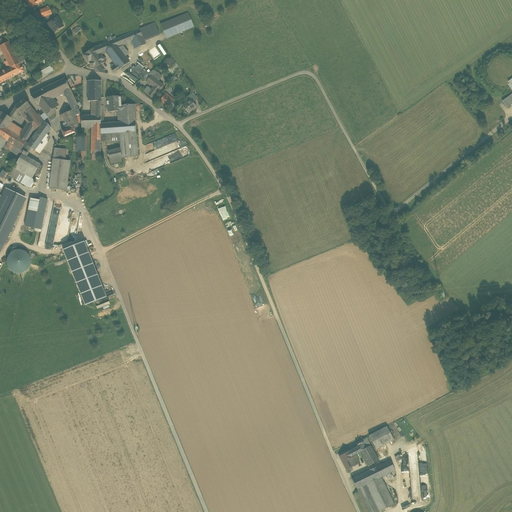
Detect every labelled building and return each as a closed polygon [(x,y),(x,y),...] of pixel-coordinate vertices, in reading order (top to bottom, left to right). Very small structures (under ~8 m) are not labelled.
[(27,0),(24,3),(30,10),(42,1),(40,0),(35,0),(34,1),(33,0),(27,0)] [(40,11),(43,18),(51,14),(49,8),(40,11)] [(160,25),(166,39),(194,27),(188,13),(160,25)] [(46,17),(49,23),(57,18),(54,14),(46,17)] [(49,23),(54,32),(54,31),(57,29),(58,30),(63,27),(62,27),(60,24),(61,23),(57,18),(49,23)] [(155,23),(139,29),(144,40),(154,36),(154,37),(159,34),(155,23)] [(113,40),(112,40),(118,48),(122,46),(132,42),(134,49),(146,44),(144,40),(139,29),(113,40)] [(0,46),(9,42),(6,37),(0,39),(0,46)] [(9,42),(17,58),(22,56),(14,39),(9,42)] [(107,51),(117,65),(120,69),(129,62),(125,57),(118,48),(112,40),(108,42),(95,47),(100,54),(107,51)] [(0,46),(0,47),(10,68),(20,63),(17,58),(9,42),(0,46)] [(128,54),(122,46),(118,48),(125,57),(128,54)] [(89,63),(94,69),(99,66),(106,61),(100,54),(95,47),(83,55),(88,63),(89,63)] [(171,58),(165,62),(169,68),(171,67),(175,63),(171,58)] [(0,83),(24,71),(20,63),(10,68),(0,72),(0,83)] [(175,63),(171,67),(176,74),(180,69),(176,63),(175,63)] [(114,73),(120,69),(117,65),(111,69),(114,73)] [(49,68),(33,76),(36,81),(51,73),(49,68)] [(151,76),(156,80),(158,81),(162,76),(154,70),(151,72),(153,74),(151,76)] [(141,79),(143,83),(146,82),(149,78),(150,77),(151,76),(153,74),(151,72),(141,79)] [(154,87),(151,90),(147,94),(153,98),(159,90),(159,91),(163,85),(158,81),(156,80),(155,81),(150,77),(149,78),(146,82),(147,81),(154,87)] [(60,94),(65,92),(70,89),(65,78),(54,83),(60,94)] [(92,102),(101,102),(101,101),(101,98),(101,81),(88,81),(88,102),(92,102)] [(31,96),(38,105),(51,98),(60,94),(54,83),(53,84),(46,87),(31,96)] [(77,105),(70,89),(65,92),(73,110),(75,116),(80,114),(77,106),(77,105)] [(507,108),(511,103),(511,93),(502,102),(507,108)] [(159,102),(166,108),(168,107),(172,102),(173,100),(166,94),(159,102)] [(107,97),(108,112),(117,112),(121,111),(122,111),(121,105),(120,96),(107,97)] [(51,98),(38,105),(44,113),(48,118),(51,121),(56,117),(56,109),(55,108),(58,107),(58,106),(51,98)] [(19,112),(21,114),(30,107),(24,99),(15,107),(15,108),(19,112)] [(183,106),(188,113),(197,107),(193,102),(190,99),(187,102),(187,103),(183,106)] [(83,128),(92,128),(101,128),(101,124),(101,106),(101,102),(92,102),(91,115),(82,116),(82,128),(82,134),(81,137),(84,137),(84,133),(83,133),(83,128)] [(118,119),(118,123),(135,121),(134,104),(121,105),(122,111),(121,111),(122,119),(118,119)] [(21,114),(28,124),(39,117),(30,107),(21,114)] [(62,132),(64,137),(75,133),(72,127),(79,125),(76,118),(77,118),(77,116),(76,117),(75,116),(73,110),(61,115),(60,116),(61,117),(66,130),(62,132)] [(1,112),(0,114),(0,123),(3,126),(9,117),(1,112)] [(11,113),(9,117),(3,126),(4,126),(7,129),(11,123),(15,118),(11,113)] [(34,131),(41,125),(39,117),(28,124),(33,130),(34,131)] [(51,129),(45,121),(41,126),(28,143),(27,145),(31,148),(35,151),(47,134),(51,129)] [(109,134),(120,133),(136,132),(135,121),(118,123),(103,124),(101,124),(101,128),(101,135),(109,134)] [(23,131),(11,123),(7,129),(20,137),(23,131)] [(20,137),(7,129),(4,126),(0,131),(0,137),(8,142),(21,150),(26,142),(27,141),(33,130),(28,124),(25,129),(23,131),(20,137)] [(92,128),(92,156),(101,155),(100,149),(100,142),(101,135),(101,128),(92,128)] [(120,141),(121,149),(122,158),(138,156),(136,132),(120,133),(120,141)] [(109,134),(110,142),(120,141),(120,133),(109,134)] [(145,162),(148,171),(177,161),(178,156),(182,156),(182,157),(190,154),(187,146),(176,150),(176,156),(174,150),(177,148),(175,143),(175,147),(175,145),(175,140),(177,139),(177,137),(176,133),(145,144),(148,152),(158,149),(165,146),(167,146),(167,149),(169,154),(145,162)] [(47,134),(35,151),(40,154),(49,142),(51,137),(47,134)] [(110,142),(109,134),(101,135),(100,142),(110,142)] [(21,150),(8,142),(4,147),(17,156),(21,150)] [(21,150),(24,151),(28,154),(31,148),(27,145),(28,143),(26,142),(21,150)] [(54,148),(53,159),(63,160),(64,152),(66,152),(66,150),(54,148)] [(110,160),(116,158),(114,150),(108,152),(110,160)] [(40,164),(26,157),(22,154),(9,176),(31,189),(35,181),(32,179),(40,164)] [(70,161),(63,160),(53,159),(49,189),(67,191),(70,161)] [(0,250),(25,198),(7,189),(0,202),(0,250)] [(40,200),(31,198),(29,210),(37,211),(40,200)] [(40,199),(40,200),(37,211),(34,228),(41,230),(47,201),(40,199)] [(63,250),(85,306),(106,298),(86,248),(84,242),(63,250)] [(22,250),(18,250),(15,250),(13,252),(10,254),(8,257),(7,260),(7,264),(8,266),(9,268),(11,271),(14,273),(17,274),(21,274),(23,273),(25,272),(28,270),(29,268),(31,265),(31,262),(31,259),(30,257),(29,255),(27,253),(25,251),(22,250)] [(394,440),(389,431),(387,427),(369,436),(376,449),(394,440)] [(357,447),(360,451),(371,446),(366,438),(363,440),(362,441),(363,441),(364,443),(363,444),(358,447),(357,447)] [(379,461),(371,446),(360,451),(362,455),(368,466),(374,463),(379,461)] [(346,469),(346,470),(350,467),(359,463),(355,455),(356,455),(355,455),(358,453),(359,456),(362,455),(360,451),(357,447),(348,452),(347,452),(339,457),(346,469)] [(404,458),(401,471),(403,484),(411,483),(410,482),(412,472),(413,481),(413,483),(411,483),(412,495),(419,495),(421,488),(423,487),(420,487),(420,480),(413,481),(414,478),(420,480),(417,453),(409,454),(408,458),(404,458)] [(390,460),(376,467),(370,470),(352,479),(357,489),(366,485),(381,478),(395,470),(390,460)] [(381,478),(366,485),(379,511),(394,505),(381,478)] [(368,511),(379,511),(366,485),(357,489),(358,491),(368,511)]
